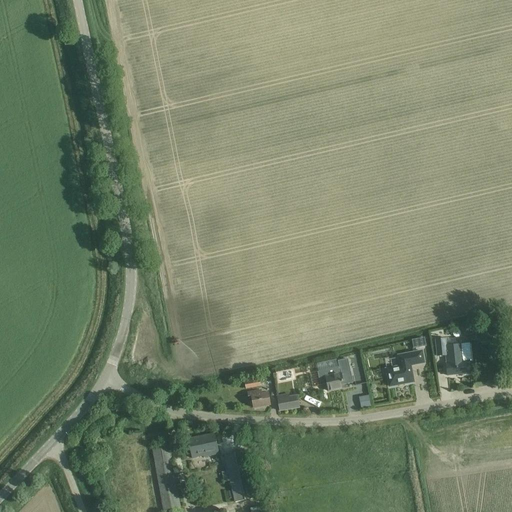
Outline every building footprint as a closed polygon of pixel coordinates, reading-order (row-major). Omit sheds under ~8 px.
[(473,325),(462,327),(463,334),(467,334),(467,336),(475,335),(473,325)] [(497,325),(489,326),(490,336),(498,336),(497,325)] [(471,355),(480,356),(481,338),(472,338),(471,355)] [(423,339),(410,341),(412,349),(421,347),(424,347),(423,339)] [(447,363),(446,363),(448,376),(471,374),(469,361),(471,361),(470,344),(446,346),(445,339),(436,340),(437,356),(447,355),(447,363)] [(386,370),(389,387),(414,383),(410,366),(424,363),(422,352),(398,356),(400,367),(386,370)] [(336,368),(318,373),(319,379),(319,382),(320,386),(327,384),(329,392),(345,388),(344,385),(353,383),(348,359),(339,361),(339,362),(340,367),(336,368)] [(259,380),(246,382),(247,389),(260,387),(259,380)] [(270,406),(268,396),(268,395),(260,396),(259,391),(248,393),(249,399),(252,399),(254,409),(270,406)] [(300,409),(297,396),(290,397),(289,395),(277,397),(280,412),(300,409)] [(369,396),(359,398),(361,409),(371,407),(369,396)] [(188,440),(190,450),(192,459),(204,456),(205,458),(219,455),(214,435),(188,440)] [(180,511),(171,454),(169,444),(152,447),(163,511),(180,511)] [(224,482),(230,481),(236,503),(255,499),(244,452),(225,457),(228,471),(222,473),(224,482)]
